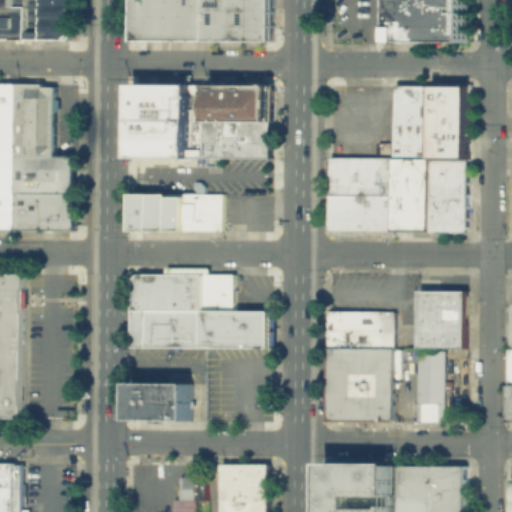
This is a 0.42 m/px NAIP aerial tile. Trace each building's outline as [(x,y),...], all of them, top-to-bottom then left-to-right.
[(0,0),(0,42),(70,42),(78,35),(78,0),(0,0)] [(274,0),(274,39),(208,39),(134,39),(134,0),(274,0)] [(396,24),(396,0),(383,0),(383,24),(396,24)] [(444,42),(444,17),(469,17),(469,0),(396,0),(396,24),(408,25),(408,41),(444,42)] [(469,17),(444,17),(444,42),(469,42),(469,17)] [(396,24),(396,41),(408,41),(408,25),(396,24)] [(192,119),(193,82),(134,81),(134,89),(134,119),(192,119)] [(0,228),(17,228),(17,155),(18,82),(0,82),(0,228)] [(57,155),(17,155),(18,82),(44,82),(44,84),(57,84),(57,101),(57,155)] [(193,82),(192,119),(192,137),(192,158),(206,158),(207,119),(207,82),(193,82)] [(213,119),(272,119),(273,101),(273,82),(243,82),(213,82),(213,119)] [(395,158),(432,157),(432,83),(396,83),(395,121),(395,158)] [(432,83),(432,157),(470,157),(470,83),(432,83)] [(192,137),(192,119),(134,119),(133,137),(192,137)] [(206,158),(207,119),(213,119),(272,119),(272,159),(206,158)] [(192,137),(133,137),(133,158),(192,158),(192,137)] [(17,228),(17,155),(57,155),(76,155),(76,228),(17,228)] [(395,158),(395,232),(432,232),(432,157),(395,158)] [(470,157),(432,157),(432,232),(465,232),(470,227),(470,157)] [(329,158),(329,232),(395,232),(395,158),(329,158)] [(225,193),(225,232),(133,231),(133,193),(162,193),(225,193)] [(133,277),(138,272),(205,272),(236,272),(236,309),(273,309),(272,348),(206,348),(133,348),(133,310),(133,277)] [(0,273),(0,418),(25,419),(26,273),(0,273)] [(420,289),(420,347),(468,347),(468,289),(420,289)] [(395,328),(395,311),(330,311),(330,329),(395,328)] [(395,328),(330,329),(330,347),(395,347),(395,328)] [(330,347),(330,420),(395,420),(395,347),(330,347)] [(418,350),(445,350),(445,419),(418,419),(418,350)] [(192,382),(192,419),(133,419),(133,382),(192,382)] [(328,511),(329,462),(395,463),(394,511),(328,511)] [(22,463),(0,463),(0,511),(21,511),(22,504),(22,463)] [(399,511),(400,463),(467,463),(467,511),(399,511)] [(247,464),(223,464),(223,481),(247,481),(247,464)] [(247,481),(271,481),(271,464),(247,464),(247,481)] [(178,476),(178,502),(204,502),(204,476),(178,476)] [(271,511),(271,481),(247,481),(223,481),(223,511),(271,511)]
